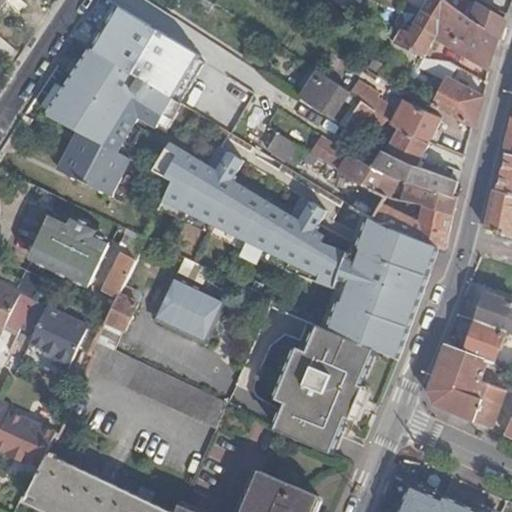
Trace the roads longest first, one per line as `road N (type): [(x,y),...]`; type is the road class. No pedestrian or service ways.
road 1 (secondary): [(397,422),(464,259),(511,67)]
road 2 (residential): [(0,122),(81,0)]
road 3 (tertiary): [(397,422),(511,473)]
